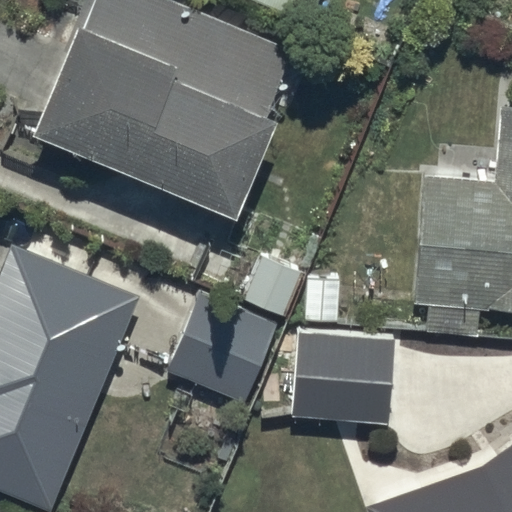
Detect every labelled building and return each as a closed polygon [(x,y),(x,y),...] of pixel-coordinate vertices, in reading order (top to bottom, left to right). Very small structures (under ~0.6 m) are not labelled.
[(81,0),(23,142),(228,226),(268,130),(259,126),(288,56),(153,0),(81,0)] [(237,0),(307,28),(318,0),(237,0)] [(511,113),(496,113),(494,146),(438,143),(436,177),(417,176),(409,305),(427,306),(425,332),(466,335),(467,318),(511,320),(511,113)] [(43,511),(130,299),(7,247),(0,262),(0,494),(42,511),(43,511)] [(258,255),(237,299),(279,318),(299,275),(258,255)] [(197,293),(162,373),(237,404),(271,324),(197,293)] [(294,336),(286,418),(384,423),(388,341),(294,336)] [(361,508),(362,511),(511,511),(511,446),(476,470),(361,508)]
